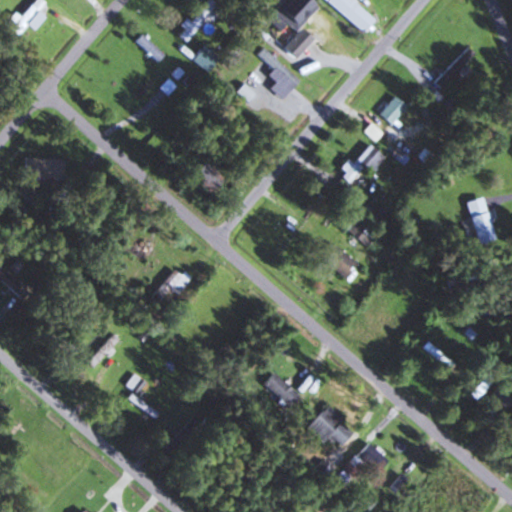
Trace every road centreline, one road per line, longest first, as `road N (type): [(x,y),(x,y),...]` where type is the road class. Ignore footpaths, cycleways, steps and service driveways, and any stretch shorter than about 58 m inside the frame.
road 1 (residential): [(511,501),(219,243)]
road 2 (residential): [(219,243),(425,0)]
road 3 (residential): [(219,243),(38,92)]
road 4 (residential): [(171,511),(0,360)]
road 5 (residential): [(0,137),(116,0)]
